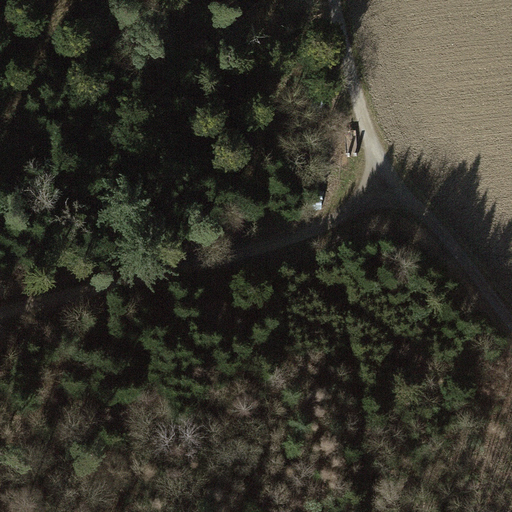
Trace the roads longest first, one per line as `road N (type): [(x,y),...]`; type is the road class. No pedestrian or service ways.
road 1 (track): [(0,315),(272,246),(394,184)]
road 2 (track): [(511,325),(394,184),(354,82),(336,0)]
